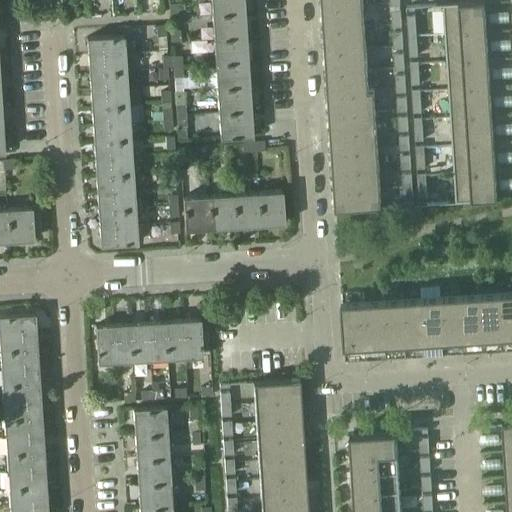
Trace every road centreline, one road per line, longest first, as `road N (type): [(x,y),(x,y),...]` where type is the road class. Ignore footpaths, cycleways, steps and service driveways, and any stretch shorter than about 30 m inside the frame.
road 1 (residential): [(315,259),(324,385),(463,376)]
road 2 (residential): [(315,259),(298,0)]
road 3 (residential): [(66,275),(49,25)]
road 4 (residential): [(66,275),(315,259)]
road 5 (residential): [(80,511),(66,275)]
road 6 (residential): [(463,376),(472,511)]
